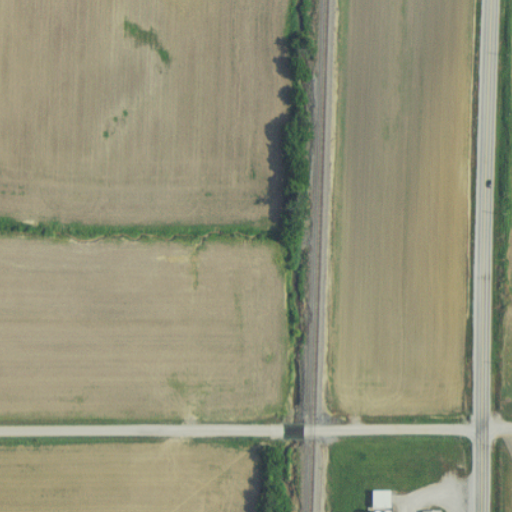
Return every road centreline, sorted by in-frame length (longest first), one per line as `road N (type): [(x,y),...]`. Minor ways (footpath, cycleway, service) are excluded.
road 1 (secondary): [(479,511),(492,0)]
road 2 (residential): [(0,430),(481,428)]
